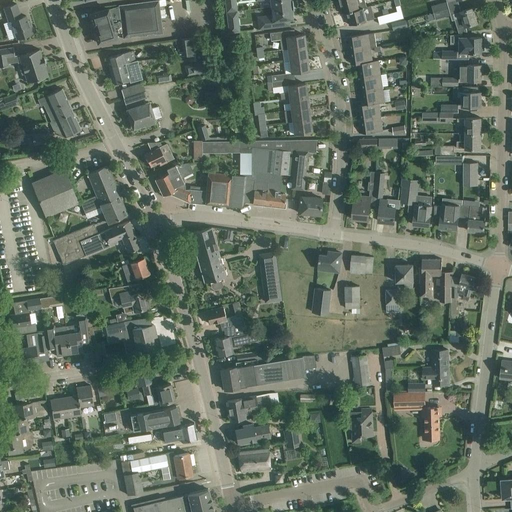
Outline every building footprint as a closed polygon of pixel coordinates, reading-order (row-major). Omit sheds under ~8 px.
[(89,14),(93,26),(94,26),(95,31),(94,31),(98,43),(117,37),(116,35),(122,34),(122,39),(131,38),(131,35),(138,34),(138,37),(147,36),(147,33),(154,32),(154,35),(163,34),(158,0),(118,5),(118,6),(108,9),(89,14)] [(225,0),(227,12),(237,11),(235,0),(225,0)] [(343,14),(346,13),(367,7),(366,6),(364,0),(343,0),(339,1),(343,14)] [(432,6),(434,13),(449,8),(447,2),(432,6)] [(21,17),(16,4),(4,8),(7,17),(10,16),(11,21),(17,39),(34,33),(31,24),(29,25),(26,16),(21,17)] [(291,5),(271,7),(272,16),(259,21),(259,29),(289,25),(284,25),(283,20),(292,19),(291,5)] [(367,7),(346,13),(350,25),(375,18),(371,5),(366,6),(367,7)] [(404,18),(400,5),(397,6),(398,11),(378,17),(380,24),(404,18)] [(465,26),(477,23),(473,7),(461,11),(453,13),(455,20),(459,33),(467,32),(465,26)] [(436,19),(451,15),(449,8),(434,13),(435,19),(436,19)] [(239,32),(237,11),(227,12),(229,33),(239,32)] [(407,27),(406,20),(392,23),(393,30),(407,27)] [(305,46),(304,34),(295,35),(294,30),(270,33),(271,41),(280,39),(282,50),(288,49),(305,46)] [(374,33),(345,37),(349,37),(351,51),(370,48),(374,47),(376,47),(374,33)] [(460,34),(451,34),(451,44),(460,44),(460,52),(471,52),(481,52),(481,51),(484,51),(484,38),(481,38),(481,37),(471,37),(469,37),(469,33),(460,34)] [(195,37),(181,39),(184,56),(197,54),(195,37)] [(419,38),(411,38),(411,48),(419,47),(419,38)] [(288,49),(290,61),(307,59),(305,46),(288,49)] [(0,67),(7,66),(6,57),(15,56),(14,47),(0,49),(0,67)] [(353,64),(359,64),(372,62),(372,61),(370,48),(351,51),(353,64)] [(19,56),(27,82),(48,76),(45,66),(46,65),(43,56),(42,57),(39,49),(19,56)] [(442,50),(442,58),(457,58),(457,50),(442,50)] [(107,58),(109,66),(125,61),(125,63),(135,61),(132,51),(107,58)] [(307,59),(290,61),(291,73),(308,71),(307,59)] [(125,61),(109,66),(114,84),(130,80),(129,79),(130,79),(127,70),(137,67),(135,61),(125,63),(125,61)] [(359,64),(361,77),(380,74),(378,61),(372,61),(372,62),(359,64)] [(201,63),(185,66),(187,78),(203,75),(201,63)] [(481,80),(481,65),(469,65),(460,65),(460,80),(481,80)] [(170,73),(155,75),(156,82),(172,80),(171,73),(170,73)] [(361,77),(363,91),(382,88),(380,74),(361,77)] [(432,76),(432,85),(443,85),(443,76),(432,76)] [(458,86),(458,78),(443,78),(443,86),(458,86)] [(283,86),(282,80),(267,82),(268,90),(272,90),(272,88),(283,86)] [(147,98),(143,87),(142,83),(121,90),(133,128),(154,122),(153,118),(161,116),(158,106),(152,108),(149,101),(144,103),(143,99),(147,98)] [(281,99),(284,99),(284,98),(307,95),(305,83),(288,86),(289,92),(280,93),(281,99)] [(462,89),(462,106),(470,106),(471,106),(481,106),(481,91),(479,91),(479,86),(462,86),(462,89)] [(43,105),(50,119),(71,109),(62,88),(38,99),(41,106),(43,105)] [(363,91),(365,104),(384,101),(382,88),(363,91)] [(3,98),(6,106),(18,102),(15,94),(3,98)] [(290,103),(291,110),(308,108),(307,95),(284,98),(284,99),(285,104),(290,103)] [(406,108),(405,100),(395,101),(396,110),(406,108)] [(359,105),(361,119),(380,116),(379,103),(384,103),(384,101),(365,104),(359,105)] [(257,115),(264,114),(263,107),(260,107),(260,102),(253,103),(254,115),(257,115)] [(291,110),(293,122),(310,120),(308,108),(291,110)] [(71,109),(50,119),(51,121),(50,122),(55,132),(56,134),(63,136),(64,135),(65,137),(81,130),(71,109)] [(440,121),(454,121),(454,112),(422,112),(422,121),(440,121)] [(259,127),(266,126),(264,114),(257,115),(259,127)] [(380,116),(361,119),(363,133),(359,133),(359,134),(382,130),(380,116)] [(461,133),(481,133),(481,118),(466,118),(458,118),(458,125),(459,125),(459,133),(461,133)] [(310,120),(293,122),(294,134),(311,132),(310,120)] [(197,127),(201,140),(208,137),(204,125),(197,127)] [(406,132),(405,125),(392,127),(394,134),(406,132)] [(266,126),(259,127),(260,137),(267,137),(266,126)] [(33,145),(48,144),(47,133),(33,134),(33,145)] [(481,133),(461,133),(461,141),(457,141),(457,148),(466,148),(480,148),(481,133)] [(377,147),(377,140),(377,139),(360,139),(360,147),(377,147)] [(202,140),(193,140),(193,160),(202,160),(202,153),(202,141),(202,140)] [(250,141),(202,141),(202,153),(203,153),(210,152),(239,152),(240,175),(252,176),(252,179),(254,179),(253,189),(254,189),(253,203),(284,206),(285,197),(285,195),(279,194),(280,187),(281,180),(282,174),(288,175),(290,150),(298,151),(299,140),(258,140),(250,141)] [(426,140),(415,140),(415,148),(422,148),(421,145),(426,145),(426,140)] [(162,145),(160,142),(147,143),(151,151),(145,154),(151,166),(159,162),(160,165),(167,162),(166,161),(174,158),(166,143),(162,145)] [(434,147),(434,155),(454,155),(454,146),(438,146),(438,147),(434,147)] [(290,150),(288,175),(293,175),(295,175),(294,186),(302,187),(303,172),(305,172),(307,152),(298,151),(290,150)] [(435,155),(435,163),(444,164),(444,155),(435,155)] [(463,162),(463,185),(477,186),(478,162),(463,162)] [(157,178),(155,179),(160,190),(163,196),(168,193),(189,202),(220,205),(226,206),(241,207),(245,202),(253,203),(254,189),(253,189),(254,179),(252,179),(252,176),(240,175),(232,174),(208,172),(206,187),(190,186),(190,189),(185,189),(185,186),(181,178),(193,172),(189,163),(175,164),(166,169),(168,173),(157,178)] [(87,174),(96,195),(99,201),(100,200),(101,203),(120,196),(107,165),(87,174)] [(64,169),(32,182),(46,216),(78,203),(64,169)] [(321,194),(330,195),(332,172),(324,171),(323,182),(322,182),(321,194)] [(375,196),(377,172),(371,171),(370,181),(369,181),(368,189),(370,189),(369,197),(354,195),(352,218),(369,220),(370,205),(374,206),(375,196)] [(377,172),(375,196),(382,197),(385,172),(377,172)] [(403,185),(402,193),(401,203),(409,203),(408,213),(410,201),(416,202),(418,180),(403,178),(402,185),(403,185)] [(96,195),(80,202),(85,213),(101,206),(108,223),(128,214),(120,196),(101,203),(100,200),(99,201),(96,195)] [(298,213),(320,215),(322,198),(300,196),(298,213)] [(380,207),(378,221),(394,222),(395,212),(396,208),(399,208),(400,199),(387,198),(387,199),(380,199),(380,207)] [(441,217),(439,227),(457,229),(458,219),(458,217),(458,213),(459,213),(460,205),(442,203),(441,214),(441,217)] [(430,216),(431,211),(431,205),(416,204),(415,213),(414,213),(413,224),(429,226),(430,216)] [(469,220),(468,230),(484,232),(485,221),(485,216),(486,207),(479,206),(478,208),(471,207),(470,207),(469,220)] [(94,223),(53,240),(63,265),(120,242),(119,239),(121,238),(127,252),(140,247),(129,220),(97,233),(94,223)] [(190,233),(198,261),(219,255),(211,227),(190,233)] [(234,230),(225,229),(223,240),(232,242),(234,230)] [(320,254),(318,270),(339,273),(342,253),(328,251),(328,255),(320,254)] [(374,256),(352,254),(351,271),(365,273),(365,272),(372,272),(374,256)] [(219,255),(198,261),(204,283),(210,281),(212,288),(214,290),(221,288),(223,286),(221,278),(226,276),(224,267),(222,268),(219,255)] [(144,258),(122,265),(127,282),(149,274),(144,258)] [(440,301),(451,301),(451,287),(454,271),(442,271),(442,259),(422,258),(422,266),(419,266),(420,296),(432,296),(432,274),(440,274),(440,278),(436,278),(436,284),(440,284),(440,301)] [(262,263),(267,302),(283,300),(277,261),(262,263)] [(396,264),(396,274),(396,281),(404,281),(405,287),(413,287),(413,281),(413,274),(413,264),(396,264)] [(451,287),(451,301),(451,315),(457,314),(456,297),(458,297),(459,292),(464,294),(463,298),(468,300),(472,288),(473,288),(476,278),(462,273),(458,286),(451,287)] [(108,288),(111,298),(120,296),(122,306),(122,307),(123,307),(124,312),(125,312),(148,307),(144,291),(143,291),(141,283),(108,288)] [(346,308),(360,308),(360,285),(345,285),(345,301),(346,301),(346,308)] [(315,288),(314,304),(313,312),(328,313),(331,290),(315,288)] [(386,290),(387,304),(387,312),(398,312),(398,290),(386,290)] [(26,300),(27,304),(28,310),(41,308),(41,307),(40,299),(40,298),(26,300)] [(48,298),(40,299),(41,307),(47,306),(49,304),(48,298)] [(216,323),(220,322),(226,321),(226,318),(223,307),(206,311),(209,324),(216,322),(216,323)] [(20,313),(10,315),(12,328),(16,327),(17,334),(26,332),(36,331),(35,323),(31,323),(29,312),(20,313)] [(124,312),(115,314),(117,322),(130,319),(130,317),(127,317),(125,312),(124,312)] [(76,315),(77,325),(78,330),(82,329),(84,344),(90,343),(86,320),(85,313),(76,315)] [(226,321),(220,322),(221,328),(225,328),(226,335),(245,333),(241,314),(226,318),(226,321)] [(109,324),(105,325),(108,335),(123,332),(125,339),(128,353),(138,351),(146,349),(146,351),(155,349),(152,333),(155,332),(154,325),(144,327),(142,327),(141,325),(131,328),(129,319),(110,324),(109,324)] [(44,327),(45,335),(48,350),(55,349),(57,356),(57,355),(70,353),(66,327),(62,327),(63,334),(56,335),(54,325),(44,327)] [(70,326),(66,327),(70,353),(82,351),(83,352),(80,331),(71,332),(70,326)] [(449,334),(449,342),(459,342),(459,336),(463,336),(463,330),(454,329),(449,329),(449,334)] [(223,337),(214,339),(217,356),(227,354),(233,353),(231,346),(239,344),(248,342),(250,342),(250,341),(248,333),(245,333),(226,335),(226,336),(223,337)] [(45,335),(38,336),(40,351),(48,350),(45,335)] [(382,347),(384,355),(401,353),(400,344),(382,347)] [(35,347),(24,348),(14,350),(17,365),(38,362),(35,347)] [(432,350),(433,366),(447,366),(447,359),(449,359),(448,349),(432,350)] [(255,351),(236,353),(237,361),(256,358),(255,351)] [(370,385),(366,354),(352,356),(356,386),(370,385)] [(257,363),(256,358),(237,361),(235,361),(236,366),(221,369),(224,390),(305,375),(304,369),(302,356),(269,361),(257,363)] [(384,360),(385,368),(394,368),(393,359),(384,360)] [(511,360),(502,359),(500,378),(511,379),(511,360)] [(447,366),(433,366),(423,367),(424,375),(433,375),(433,384),(449,383),(449,374),(447,374),(447,367),(449,367),(449,366),(447,366)] [(152,383),(149,372),(136,375),(139,386),(142,385),(142,384),(145,395),(151,393),(154,405),(174,400),(174,399),(174,400),(170,384),(171,384),(170,384),(164,385),(164,384),(162,385),(151,388),(149,383),(152,383)] [(76,387),(77,395),(79,406),(93,404),(91,385),(76,387)] [(425,407),(425,391),(409,391),(398,392),(394,392),(394,410),(425,409),(426,438),(439,438),(439,407),(425,407)] [(305,394),(300,394),(300,402),(315,402),(315,392),(305,392),(305,394)] [(327,394),(325,404),(332,406),(335,396),(327,394)] [(77,395),(64,397),(67,417),(81,415),(79,406),(77,395)] [(244,418),(246,418),(246,415),(259,413),(258,410),(270,408),(268,396),(256,398),(256,396),(227,401),(230,421),(244,419),(244,418)] [(67,417),(64,397),(50,400),(53,419),(67,417)] [(12,405),(15,419),(34,416),(32,402),(12,405)] [(178,406),(176,406),(175,406),(166,408),(162,409),(130,415),(132,431),(172,423),(182,421),(180,413),(177,414),(177,412),(178,412),(179,410),(178,406)] [(115,411),(103,413),(105,421),(116,419),(115,411)] [(361,411),(349,411),(349,428),(353,428),(353,431),(353,441),(361,441),(361,436),(369,436),(369,432),(373,431),(372,421),(372,412),(361,412),(361,411)] [(319,413),(310,413),(311,423),(320,422),(319,413)] [(7,420),(9,434),(29,431),(27,418),(34,416),(15,419),(7,420)] [(178,426),(162,429),(165,442),(181,439),(181,442),(197,439),(194,423),(178,426)] [(270,437),(269,429),(267,429),(267,426),(253,428),(252,424),(243,426),(243,428),(235,430),(238,444),(270,437)] [(69,428),(60,429),(62,437),(70,436),(69,428)] [(301,446),(298,428),(283,430),(285,441),(282,442),(283,446),(286,446),(286,448),(301,446)] [(50,429),(43,430),(44,437),(51,436),(50,429)] [(29,431),(9,434),(1,435),(3,450),(23,447),(21,433),(29,431)] [(51,441),(42,442),(43,451),(52,449),(51,441)] [(238,452),(241,471),(269,469),(269,449),(238,452)] [(188,453),(176,455),(174,455),(173,452),(121,461),(127,495),(143,492),(139,472),(168,466),(170,478),(177,477),(192,475),(188,453)] [(54,458),(43,460),(44,468),(55,467),(54,458)] [(0,464),(0,477),(5,477),(4,470),(8,469),(7,460),(1,461),(1,464),(0,464)] [(503,496),(503,498),(511,497),(511,478),(502,479),(502,488),(500,488),(501,496),(503,496)] [(212,511),(207,489),(133,507),(133,511),(212,511)]
